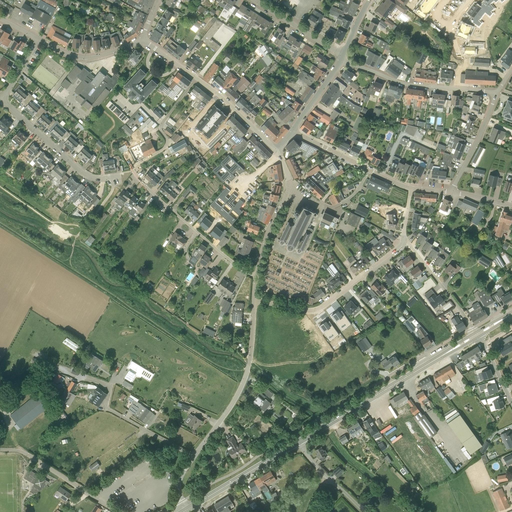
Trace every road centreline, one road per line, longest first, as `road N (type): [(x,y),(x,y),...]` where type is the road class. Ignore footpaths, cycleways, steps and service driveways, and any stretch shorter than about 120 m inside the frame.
road 1 (tertiary): [(298,442),(478,334)]
road 2 (residential): [(254,300),(313,311),(401,247),(403,237)]
road 3 (residential): [(193,456),(240,389),(254,300)]
road 4 (residential): [(256,275),(216,250),(133,171)]
road 5 (residential): [(496,93),(410,85),(339,61)]
road 6 (residential): [(120,176),(82,172),(0,99)]
road 7 (unclassified): [(119,511),(24,454),(0,449)]
road 8 (tertiary): [(183,511),(298,442)]
road 9 (residential): [(478,334),(403,237)]
road 10 (residential): [(193,456),(106,408),(110,386)]
